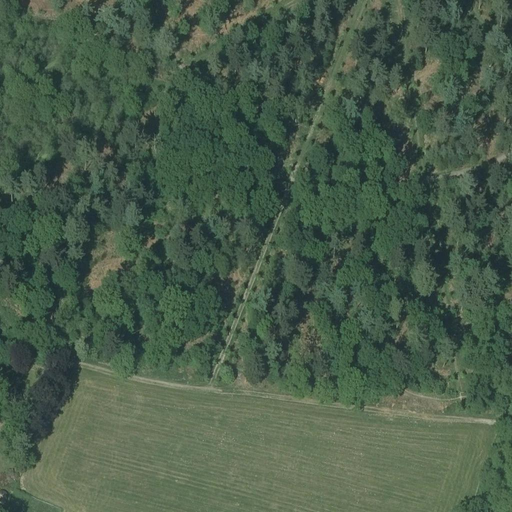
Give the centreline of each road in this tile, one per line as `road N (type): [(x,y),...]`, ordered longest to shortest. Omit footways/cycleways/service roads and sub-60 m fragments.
road 1 (track): [(511,145),(482,163),(427,175),(315,171),(263,149),(215,107),(187,70),(157,0)]
road 2 (track): [(216,385),(461,417)]
road 3 (unknown): [(462,395),(223,361)]
road 4 (unknown): [(223,361),(0,330)]
